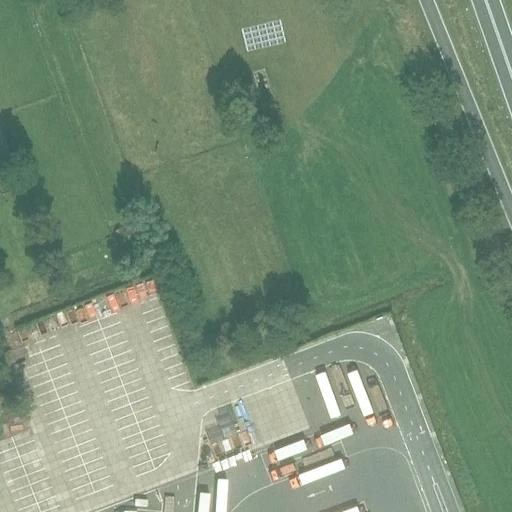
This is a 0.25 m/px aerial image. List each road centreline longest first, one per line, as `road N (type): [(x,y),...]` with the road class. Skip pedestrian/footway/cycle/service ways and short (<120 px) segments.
road 1 (trunk): [(425,0),(511,216)]
road 2 (unknown): [(186,463),(124,298)]
road 3 (unknown): [(125,486),(62,324)]
